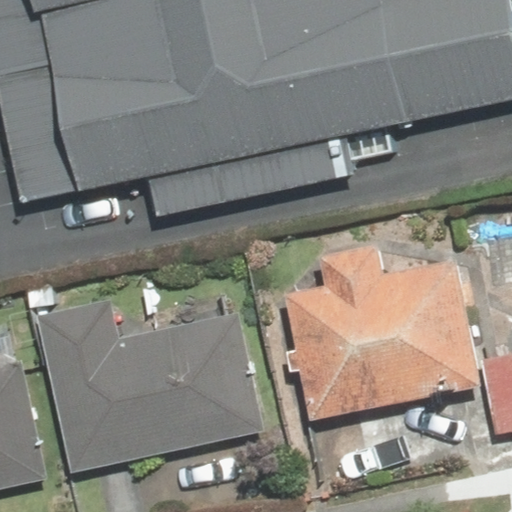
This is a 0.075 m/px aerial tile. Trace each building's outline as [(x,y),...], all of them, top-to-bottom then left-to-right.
[(511,0),(0,0),(0,20),(33,192),(165,167),(172,200),(371,163),(365,129),(511,101),(511,0)] [(511,214),(466,222),(474,267),(511,260),(511,214)] [(327,289),(288,297),(312,427),(486,394),(461,264),(387,278),(382,251),(322,262),(327,289)] [(115,303),(40,318),(73,478),(267,438),(242,318),(123,343),(115,303)] [(511,357),(484,363),(498,440),(511,437),(511,357)] [(0,495),(53,484),(27,365),(0,370),(0,495)]
